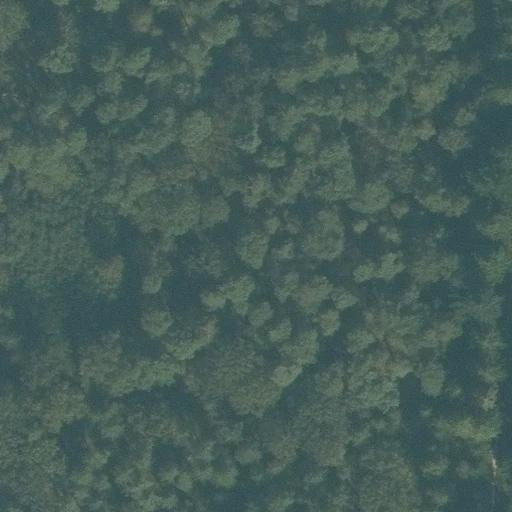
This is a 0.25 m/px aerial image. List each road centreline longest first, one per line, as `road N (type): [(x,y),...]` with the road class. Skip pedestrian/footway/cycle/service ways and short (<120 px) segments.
road 1 (track): [(493,409),(0,374)]
road 2 (track): [(511,154),(493,409)]
